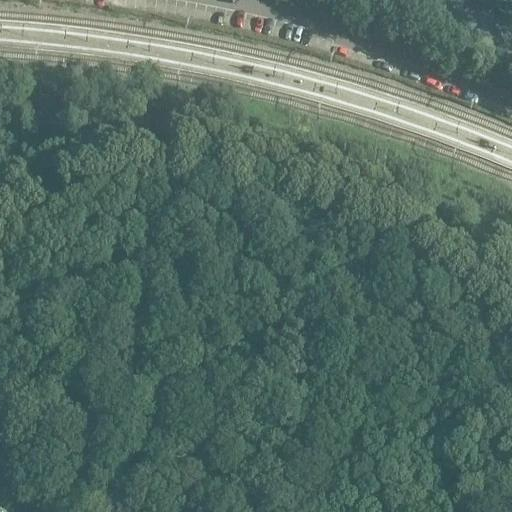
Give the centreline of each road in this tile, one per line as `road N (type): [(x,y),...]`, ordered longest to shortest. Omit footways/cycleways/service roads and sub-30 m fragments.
road 1 (track): [(0,269),(33,225),(153,189),(203,187),(287,204),(365,230),(451,277),(511,287)]
road 2 (track): [(294,511),(370,451),(433,422),(511,406)]
